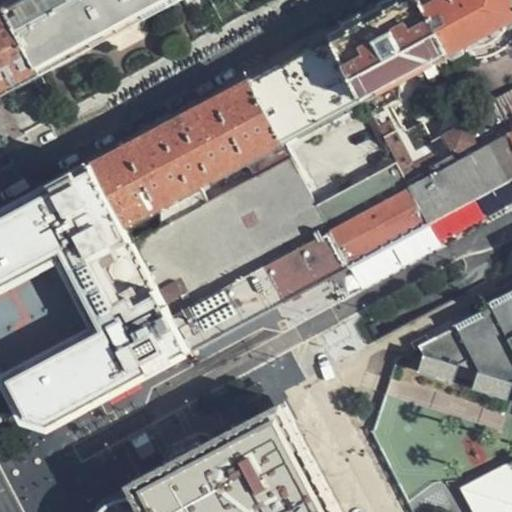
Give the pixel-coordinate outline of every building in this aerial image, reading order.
[(26,0),(10,8),(44,71),(128,26),(176,0),(26,0)] [(400,82),(454,52),(424,0),(396,0),(378,10),(332,35),(369,108),(372,114),(399,100),(402,88),(400,82)] [(511,0),(424,0),(454,52),(475,41),(487,43),(495,39),(504,32),(508,24),(511,21),(511,0)] [(0,93),(44,71),(10,8),(0,13),(0,93)] [(344,121),(369,108),(332,35),(273,67),(251,79),(284,143),(315,128),(319,134),(330,127),(333,130),(343,124),(344,121)] [(254,176),(292,157),(284,143),(251,79),(186,114),(96,163),(128,226),(154,211),(161,226),(210,200),(203,187),(248,163),(254,176)] [(470,121),(481,142),(511,125),(511,92),(467,116),(470,121)] [(407,180),(437,165),(481,142),(470,121),(433,140),(425,124),(407,133),(404,128),(385,138),(404,174),(407,180)] [(440,171),(460,209),(511,182),(511,134),(440,171)] [(350,266),(331,231),(323,216),(292,157),(254,176),(210,200),(161,226),(135,240),(128,226),(96,163),(84,169),(0,214),(0,365),(29,421),(42,424),(55,427),(350,266)] [(430,225),(460,209),(440,171),(437,165),(407,180),(411,189),(430,225)] [(411,189),(407,180),(404,174),(393,180),(400,195),(411,189)] [(391,245),(430,225),(411,189),(400,195),(359,216),(331,231),(350,266),(391,245)] [(323,216),(331,231),(359,216),(351,201),(323,216)] [(511,297),(494,308),(496,312),(461,331),(462,333),(425,349),(431,362),(429,370),(465,380),(467,375),(486,381),(485,386),(511,394),(511,297)] [(344,511),(286,403),(121,494),(107,501),(100,511),(344,511)] [(476,511),(511,511),(511,466),(466,492),(476,511)]
